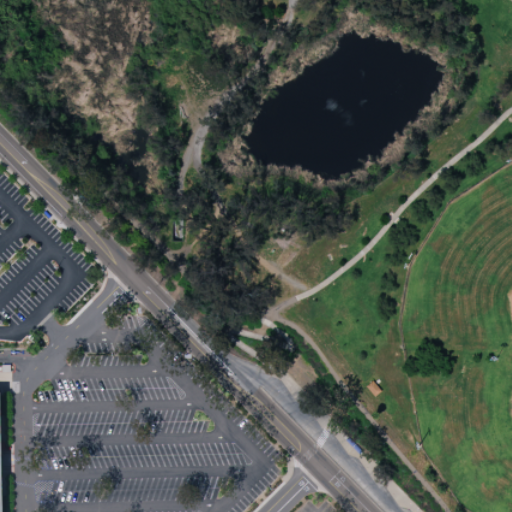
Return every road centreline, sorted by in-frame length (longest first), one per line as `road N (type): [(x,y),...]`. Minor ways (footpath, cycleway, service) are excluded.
road 1 (tertiary): [(0,144),(206,354)]
road 2 (tertiary): [(206,354),(363,511)]
